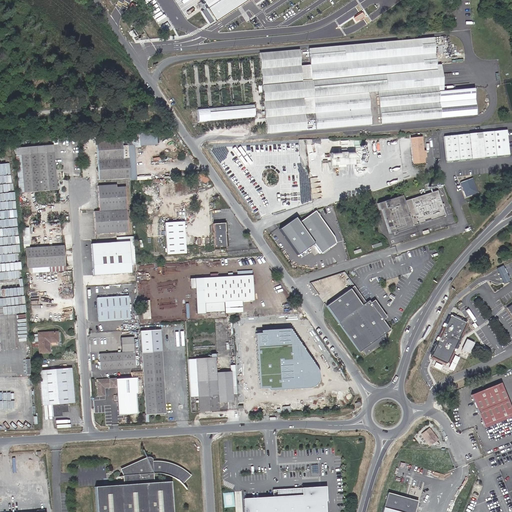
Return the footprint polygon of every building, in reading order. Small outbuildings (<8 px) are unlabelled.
[(201,0),(206,7),(201,10),(209,23),(243,0),(201,0)] [(162,25),(169,22),(163,8),(156,11),(162,25)] [(436,70),(435,64),(433,37),(309,49),(310,65),(311,81),(313,97),(314,113),(316,129),(371,125),(368,92),(378,91),(380,124),(440,118),(438,92),(437,86),(432,86),(431,70),(436,70)] [(300,66),(299,49),(259,53),(260,69),(300,66)] [(311,81),(310,65),(300,66),(302,82),(311,81)] [(302,82),(300,66),(260,69),(262,85),(302,82)] [(313,97),(311,81),(302,82),(262,85),(263,101),(303,98),(313,97)] [(476,115),(473,88),(442,91),(438,92),(440,118),(476,115)] [(314,113),(313,97),(303,98),(304,114),(314,113)] [(304,114),(303,98),(263,101),(265,118),(304,114)] [(255,117),(253,105),(197,110),(199,122),(255,117)] [(306,130),(304,114),(265,118),(266,134),(306,130)] [(137,130),(138,143),(154,142),(153,129),(137,130)] [(509,155),(506,129),(444,136),(446,161),(509,155)] [(125,144),(131,144),(138,143),(137,130),(124,131),(125,144)] [(423,151),(421,137),(410,138),(413,163),(424,162),(423,157),(423,151)] [(118,138),(92,140),(95,178),(127,176),(125,144),(118,144),(118,138)] [(268,157),(303,157),(303,139),(268,140),(268,157)] [(12,155),(15,193),(53,189),(50,144),(33,145),(34,153),(12,155)] [(127,176),(128,179),(134,178),(131,144),(125,144),(127,176)] [(11,147),(12,155),(34,153),(33,145),(11,147)] [(354,162),(354,152),(330,153),(331,165),(347,165),(347,162),(354,162)] [(476,190),(472,178),(460,182),(465,197),(474,194),(476,190)] [(113,186),(113,183),(94,184),(96,210),(91,210),(92,232),(124,229),(123,213),(125,212),(125,210),(123,210),(121,185),(113,186)] [(445,216),(437,190),(405,200),(405,202),(404,202),(402,195),(377,203),(379,210),(381,209),(389,233),(412,226),(411,225),(413,224),(413,226),(445,216)] [(335,236),(317,211),(315,211),(300,222),(297,217),(280,229),(298,254),(315,242),(322,252),(337,242),(335,236)] [(183,222),(165,223),(167,255),(185,253),(183,222)] [(214,224),(215,248),(227,247),(225,223),(214,224)] [(125,241),(88,244),(90,275),(128,272),(125,241)] [(22,268),(29,267),(59,265),(60,265),(59,246),(21,248),(22,268)] [(498,268),(503,283),(510,281),(504,265),(498,268)] [(252,274),(189,278),(190,288),(194,287),(196,313),(204,312),(204,311),(224,310),(223,302),(254,299),(252,274)] [(326,306),(359,352),(362,350),(366,355),(386,340),(385,334),(390,330),(382,318),(372,304),(369,300),(366,302),(354,286),(326,306)] [(127,297),(96,299),(98,322),(129,319),(127,297)] [(141,300),(142,319),(150,318),(148,300),(141,300)] [(372,304),(382,318),(385,316),(374,302),(372,304)] [(447,365),(466,323),(450,315),(430,357),(447,365)] [(255,331),(259,388),(269,387),(269,390),(312,387),(315,386),(318,383),(320,380),(320,376),(319,371),(317,368),(290,329),(255,331)] [(141,354),(162,352),(160,330),(140,331),(141,354)] [(57,331),(38,332),(39,351),(50,351),(49,345),(58,344),(57,331)] [(134,369),(132,339),(119,340),(120,354),(98,355),(99,361),(97,361),(97,362),(97,364),(98,365),(99,365),(99,371),(134,369)] [(462,349),(469,353),(474,343),(467,340),(462,349)] [(141,354),(143,384),(164,382),(162,352),(141,354)] [(233,384),(233,373),(217,374),(216,359),(188,360),(191,397),(198,396),(199,403),(199,407),(199,412),(219,411),(225,411),(235,410),(234,394),(233,384)] [(71,368),(39,371),(42,406),(52,405),(53,417),(64,416),(63,413),(69,412),(68,404),(74,403),(71,368)] [(114,381),(96,382),(97,397),(103,397),(103,389),(115,388),(114,381)] [(143,384),(145,415),(165,414),(164,382),(143,384)] [(470,394),(477,413),(507,401),(499,382),(470,394)] [(134,396),(116,396),(118,417),(135,416),(134,396)] [(511,416),(511,413),(507,401),(477,413),(483,427),(511,416)] [(434,437),(428,430),(420,436),(426,444),(434,437)] [(157,460),(150,460),(146,460),(145,458),(145,457),(120,469),(122,473),(123,484),(93,486),(94,511),(170,511),(168,481),(152,482),(151,473),(154,473),(158,473),(162,474),(167,475),(171,477),(174,479),(179,483),(188,475),(182,470),(176,465),(170,462),(163,461),(157,460)] [(327,511),(327,501),(327,499),(326,486),(268,489),(269,496),(242,497),(240,498),(240,511),(327,511)] [(225,506),(235,506),(234,492),(224,492),(225,506)] [(409,511),(413,500),(383,492),(377,511),(409,511)]
